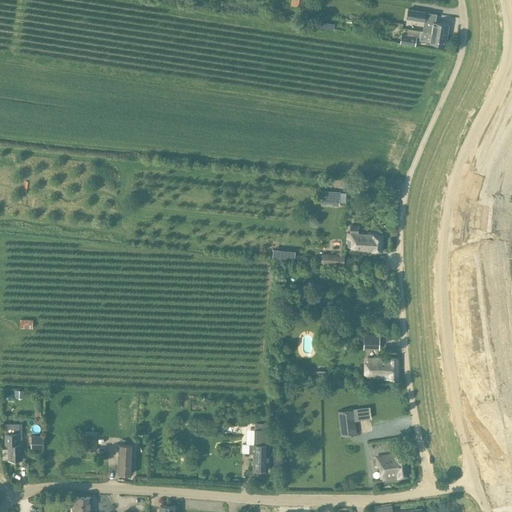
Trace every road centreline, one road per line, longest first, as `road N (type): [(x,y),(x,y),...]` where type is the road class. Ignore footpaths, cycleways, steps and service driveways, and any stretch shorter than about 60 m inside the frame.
road 1 (residential): [(420,486),(406,395),(398,210),(456,45),(459,0)]
road 2 (unclassified): [(480,477),(444,266),(465,152),(509,50),(505,0)]
road 3 (unclassified): [(0,504),(21,488),(342,499),(420,486)]
